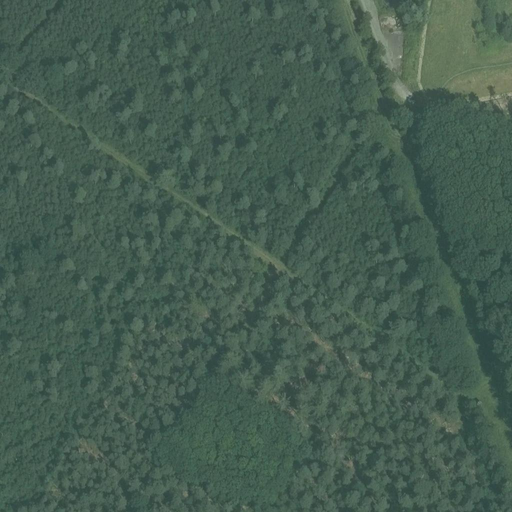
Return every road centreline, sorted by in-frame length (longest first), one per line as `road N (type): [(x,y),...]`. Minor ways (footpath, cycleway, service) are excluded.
road 1 (track): [(0,76),(511,417)]
road 2 (track): [(299,275),(152,511)]
